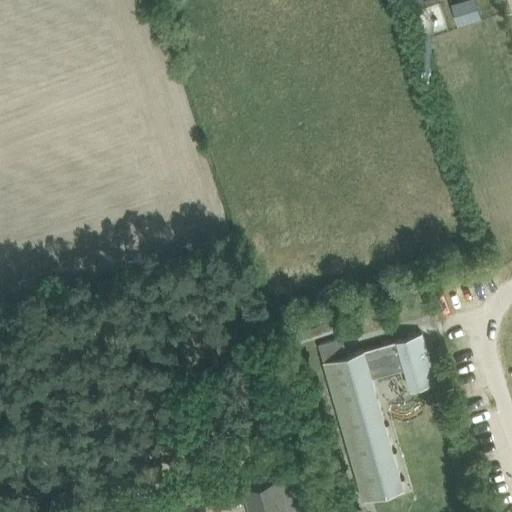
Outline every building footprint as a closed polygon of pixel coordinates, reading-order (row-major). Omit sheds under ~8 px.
[(431,40),(456,33),(449,8),(424,15),(431,40)] [(346,309),(325,313),(326,322),(348,318),(346,309)] [(404,487),(372,376),(405,367),(411,388),(436,381),(422,332),(397,339),(365,349),(364,348),(324,360),(364,499),(404,487)] [(82,461),(61,471),(67,485),(88,475),(82,461)] [(250,511),(305,511),(294,473),(244,487),(250,511)] [(209,511),(205,497),(204,498),(199,481),(167,490),(171,507),(153,511),(150,511),(150,509),(138,511),(209,511)]
